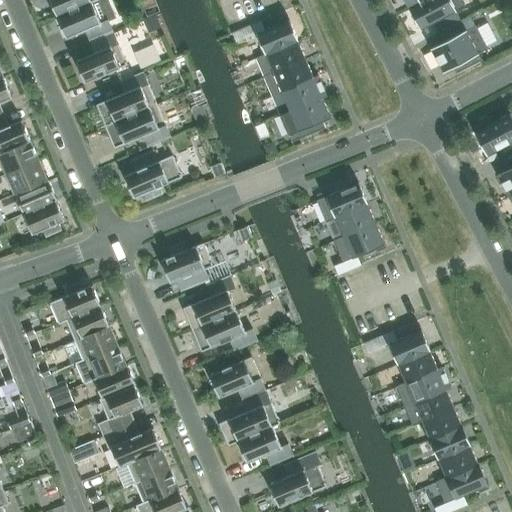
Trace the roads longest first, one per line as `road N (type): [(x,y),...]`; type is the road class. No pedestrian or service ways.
road 1 (residential): [(115,238),(421,119)]
road 2 (residential): [(115,238),(231,511)]
road 3 (residential): [(12,0),(115,238)]
road 4 (residential): [(511,290),(421,119)]
road 5 (residential): [(421,119),(360,0)]
road 6 (residential): [(0,279),(115,238)]
